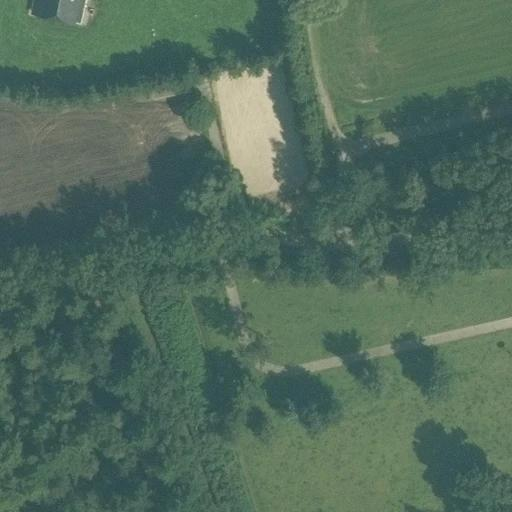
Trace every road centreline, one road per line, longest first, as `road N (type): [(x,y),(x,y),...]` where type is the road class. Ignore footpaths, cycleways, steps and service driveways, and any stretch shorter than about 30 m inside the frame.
road 1 (unclassified): [(0,281),(214,234),(327,245)]
road 2 (track): [(307,0),(332,131),(350,161)]
